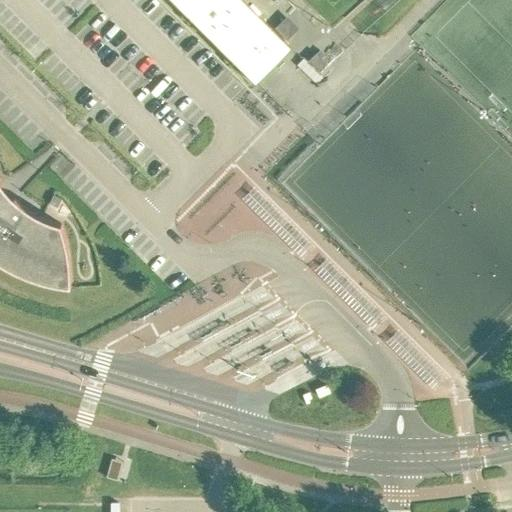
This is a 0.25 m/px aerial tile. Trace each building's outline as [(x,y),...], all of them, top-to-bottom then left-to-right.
[(173,0),(257,83),(291,49),(242,0),(173,0)] [(299,28),(287,16),(275,29),(287,40),(299,28)] [(308,60),(318,71),(326,63),(324,61),(316,52),(313,54),(313,55),(308,60)] [(69,251),(67,244),(65,237),(64,231),(61,224),(56,222),(51,221),(46,219),(41,216),(36,214),(27,208),(23,205),(15,198),(0,213),(0,184),(2,183),(0,179),(0,262),(6,266),(12,269),(18,272),(25,275),(31,277),(38,279),(44,281),(51,283),(57,284),(64,285),(71,286),(71,279),(71,272),(70,265),(70,258),(69,251)] [(8,191),(2,183),(0,184),(0,213),(15,198),(8,191)] [(57,208),(62,199),(53,195),(49,204),(57,208)] [(106,477),(114,480),(119,465),(110,462),(106,477)]
